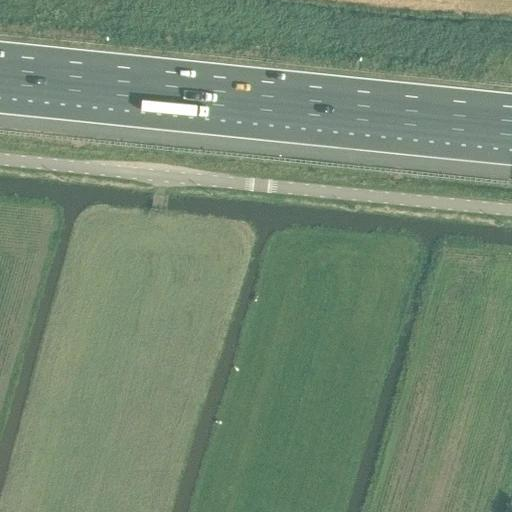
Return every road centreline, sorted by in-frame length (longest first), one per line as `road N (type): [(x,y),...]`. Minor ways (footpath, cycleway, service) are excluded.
road 1 (motorway): [(0,69),(511,122)]
road 2 (unclassified): [(511,210),(0,160)]
